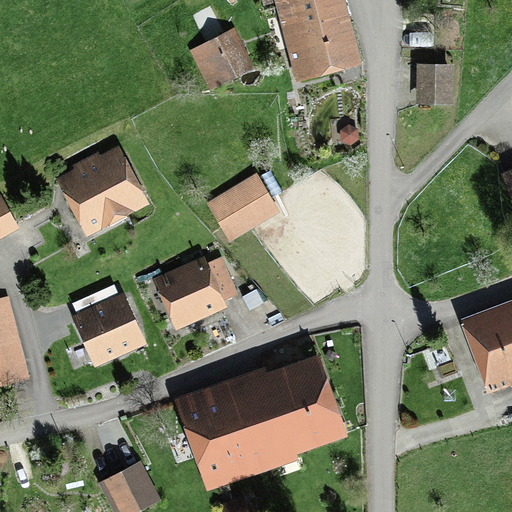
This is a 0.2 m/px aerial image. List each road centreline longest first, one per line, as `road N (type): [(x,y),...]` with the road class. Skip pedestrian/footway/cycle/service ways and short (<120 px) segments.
road 1 (residential): [(381,297),(130,400),(0,437)]
road 2 (residential): [(388,5),(381,297)]
road 3 (residential): [(381,320),(383,511)]
road 4 (residential): [(381,320),(430,315),(511,284)]
